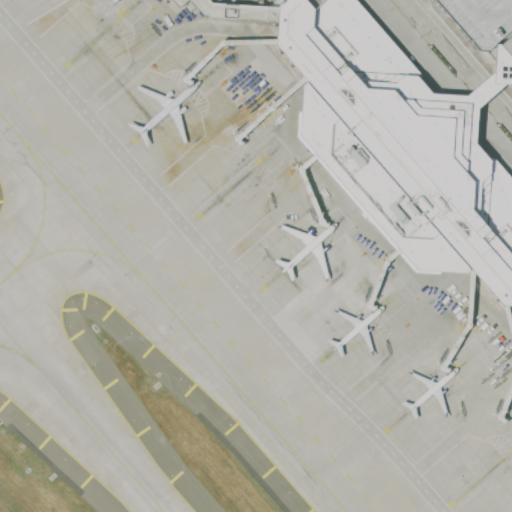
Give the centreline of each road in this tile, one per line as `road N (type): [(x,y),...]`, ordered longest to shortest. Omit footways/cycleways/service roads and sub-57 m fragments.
road 1 (secondary): [(375,0),(511,157)]
road 2 (secondary): [(403,0),(511,124)]
